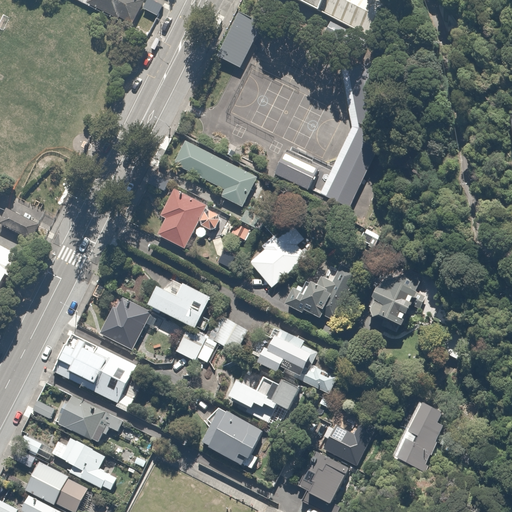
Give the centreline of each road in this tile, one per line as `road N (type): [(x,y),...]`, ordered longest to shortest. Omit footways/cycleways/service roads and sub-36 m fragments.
road 1 (secondary): [(204,0),(0,398)]
road 2 (residential): [(429,0),(476,218),(488,252),(511,281)]
